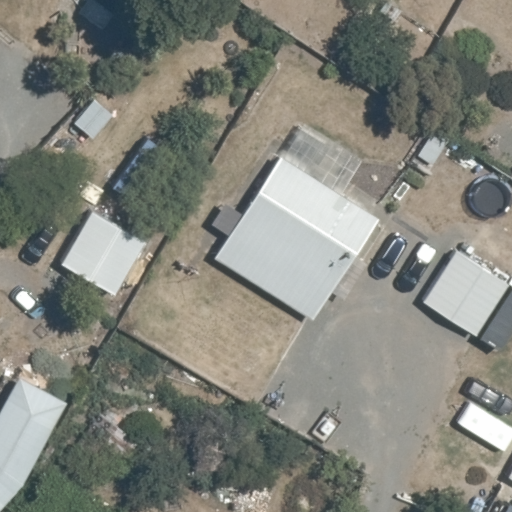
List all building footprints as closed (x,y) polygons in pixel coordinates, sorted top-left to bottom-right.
[(93,97),(75,120),(98,137),(115,115),(93,97)] [(379,221),(265,147),(213,228),(225,236),(211,257),(314,323),(379,221)] [(63,265),(116,294),(146,240),(93,211),(63,265)] [(511,230),(488,216),(463,259),(500,281),(511,261),(511,230)] [(507,286),(445,248),(414,300),(476,337),(507,286)] [(259,346),(192,302),(160,352),(227,395),(259,346)] [(511,334),(476,398),(511,418),(511,334)] [(0,506),(22,481),(67,400),(21,375),(0,411),(0,506)] [(511,455),(501,476),(511,481),(511,455)] [(511,511),(511,503),(509,502),(503,511),(511,511)]
